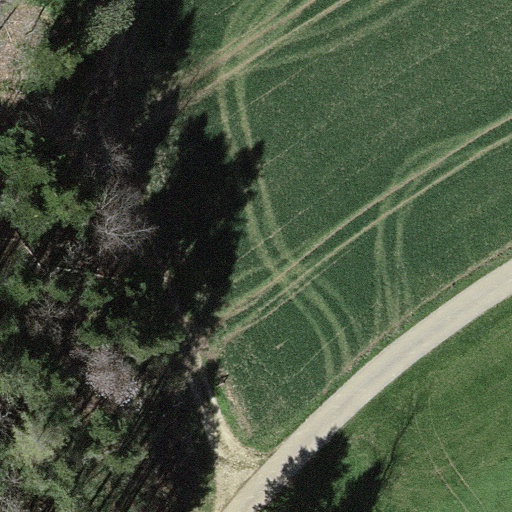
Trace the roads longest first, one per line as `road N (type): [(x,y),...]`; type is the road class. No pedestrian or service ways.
road 1 (track): [(123,0),(100,52),(94,112),(228,511)]
road 2 (track): [(511,285),(362,390),(245,511)]
